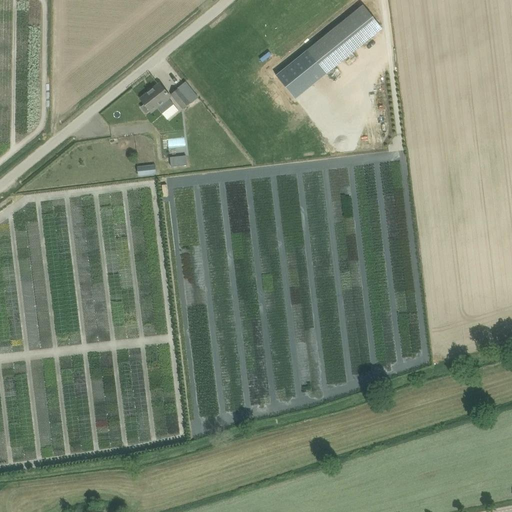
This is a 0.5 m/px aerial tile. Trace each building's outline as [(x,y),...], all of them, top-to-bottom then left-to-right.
[(307,50),(327,74),(383,29),(364,5),(307,50)] [(320,71),(309,57),(303,61),(299,55),(295,58),(310,78),(320,71)] [(179,90),(190,103),(198,97),(186,82),(178,89),(179,90)] [(150,110),(152,112),(171,97),(160,84),(141,99),(145,104),(141,108),(146,114),(150,110)] [(172,96),(183,109),(190,103),(179,90),(172,96)] [(188,165),(186,155),(170,157),(171,167),(188,165)] [(138,167),(139,177),(157,175),(156,165),(138,167)]
